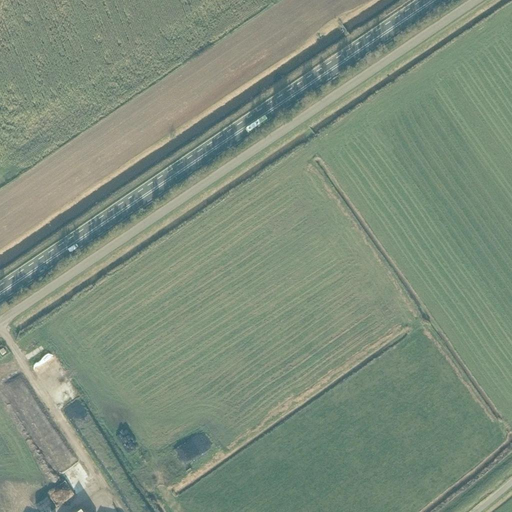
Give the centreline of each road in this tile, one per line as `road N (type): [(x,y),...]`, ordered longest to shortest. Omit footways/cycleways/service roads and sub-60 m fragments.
road 1 (unclassified): [(0,325),(481,0)]
road 2 (primary): [(0,294),(436,0)]
